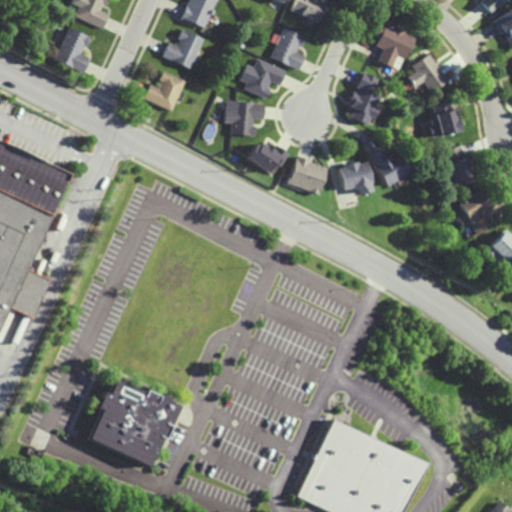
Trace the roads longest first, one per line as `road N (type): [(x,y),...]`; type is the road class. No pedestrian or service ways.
road 1 (residential): [(511,365),(381,272),(0,69)]
road 2 (residential): [(511,184),(470,64),(437,22),(406,0)]
road 3 (residential): [(357,0),(308,113)]
